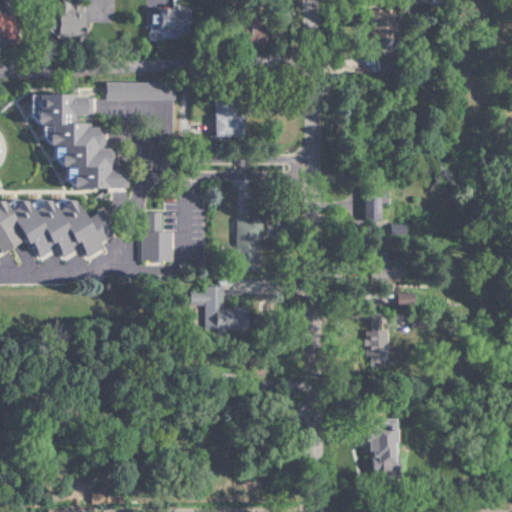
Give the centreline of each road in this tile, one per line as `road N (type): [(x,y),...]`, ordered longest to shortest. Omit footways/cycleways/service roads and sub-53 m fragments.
road 1 (residential): [(311,0),(312,511)]
road 2 (residential): [(511,497),(312,502)]
